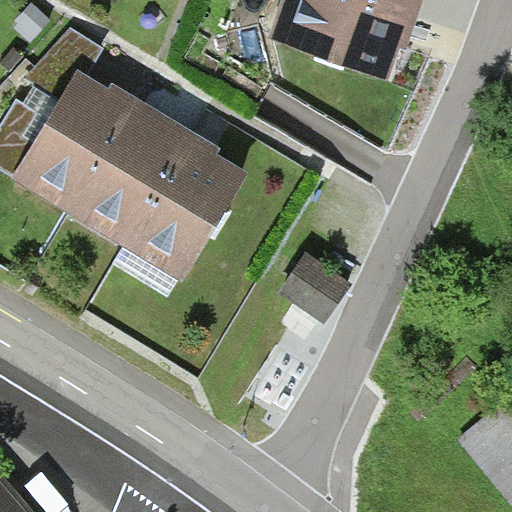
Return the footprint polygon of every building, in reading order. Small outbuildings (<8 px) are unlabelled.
[(286,0),(272,39),(390,83),(408,35),(421,0),(286,0)] [(0,168),(15,177),(12,183),(182,286),(249,176),(220,158),(223,152),(207,143),(173,122),(121,89),(112,84),(108,90),(81,73),(36,146),(22,137),(36,114),(18,102),(0,131),(0,168)] [(306,257),(281,294),(327,324),(341,302),(351,287),(306,257)] [(511,416),(507,410),(463,446),(511,505),(511,416)] [(0,511),(12,511),(0,498),(0,511)]
